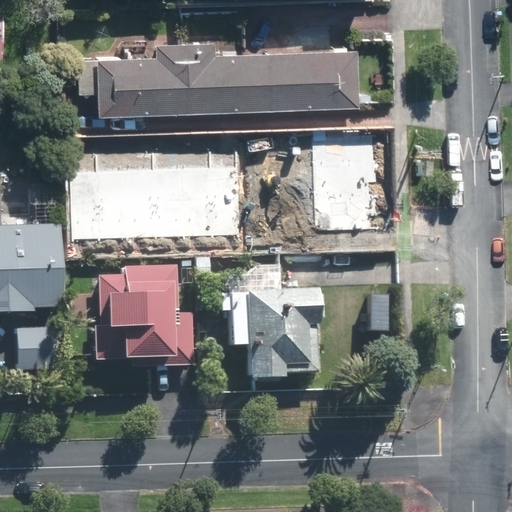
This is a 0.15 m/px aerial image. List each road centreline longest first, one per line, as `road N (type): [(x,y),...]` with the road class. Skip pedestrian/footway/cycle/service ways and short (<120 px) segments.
road 1 (residential): [(0,469),(475,454)]
road 2 (residential): [(462,0),(475,454)]
